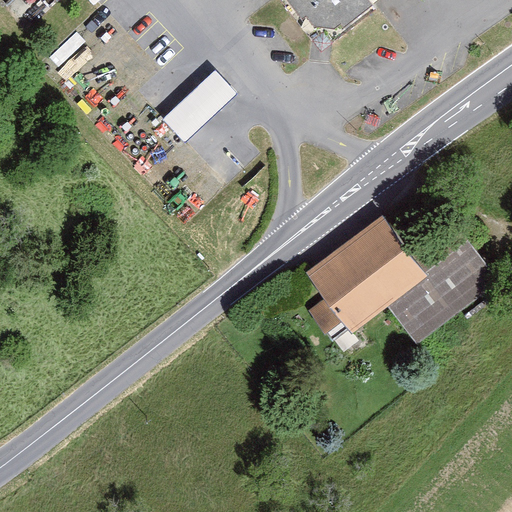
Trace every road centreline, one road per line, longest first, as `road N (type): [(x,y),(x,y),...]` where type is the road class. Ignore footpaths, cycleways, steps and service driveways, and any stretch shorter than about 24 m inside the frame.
road 1 (secondary): [(0,465),(511,79)]
road 2 (unknown): [(382,171),(267,66),(215,0)]
